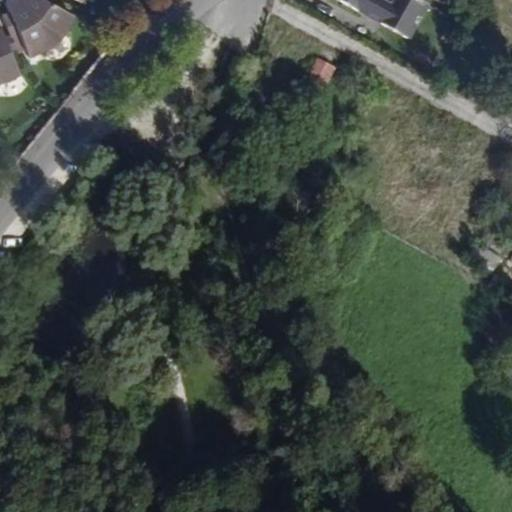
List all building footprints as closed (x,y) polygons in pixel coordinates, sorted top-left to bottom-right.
[(57,37),(61,30),(57,25),(64,13),(40,1),(38,0),(1,0),(6,12),(0,14),(0,15),(8,34),(16,31),(25,53),(38,47),(40,51),(50,45),(57,37)] [(338,0),(366,15),(371,12),(383,19),(381,23),(408,38),(427,3),(421,0),(394,0),(391,6),(379,0),(338,0)] [(371,12),(366,15),(381,23),(383,19),(371,12)] [(15,79),(16,73),(6,49),(1,37),(0,34),(0,79),(1,79),(6,83),(15,79)] [(6,49),(13,46),(8,34),(1,37),(6,49)] [(304,85),(322,95),(335,69),(317,60),(304,85)] [(468,262),(491,274),(500,259),(477,246),(468,262)]
